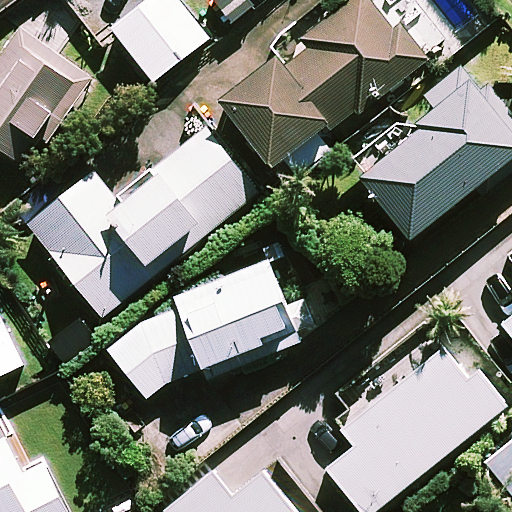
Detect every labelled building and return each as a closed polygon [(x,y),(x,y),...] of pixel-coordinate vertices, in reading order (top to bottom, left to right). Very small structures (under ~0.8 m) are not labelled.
[(208,37),(179,0),(146,0),(112,27),(153,80),(208,37)] [(206,18),(220,5),(235,21),(256,2),(253,0),(199,0),(194,5),(206,18)] [(278,60),(271,50),(215,87),(268,167),(423,63),(381,0),(345,0),(297,32),(304,43),(278,60)] [(0,146),(24,164),(42,139),(48,143),(74,106),(78,109),(99,80),(18,23),(0,48),(0,146)] [(424,94),(434,105),(356,171),(411,237),(468,189),(476,198),(511,167),(511,119),(482,84),(462,61),(424,94)] [(257,190),(206,127),(117,199),(93,169),(28,222),(102,314),(257,190)] [(203,363),(210,378),(317,329),(303,297),(286,305),(264,257),(174,298),(177,305),(136,323),(107,353),(150,396),(166,380),(203,363)] [(57,308),(39,281),(11,301),(29,327),(57,308)] [(511,313),(502,321),(511,333),(511,313)] [(0,372),(23,362),(0,314),(0,372)] [(368,511),(506,405),(453,338),(341,425),(355,443),(327,465),(362,511),(368,511)] [(24,467),(0,419),(0,511),(66,511),(39,459),(24,467)] [(511,461),(500,470),(511,485),(511,461)] [(231,496),(209,469),(163,506),(167,511),(300,511),(266,468),(231,496)]
